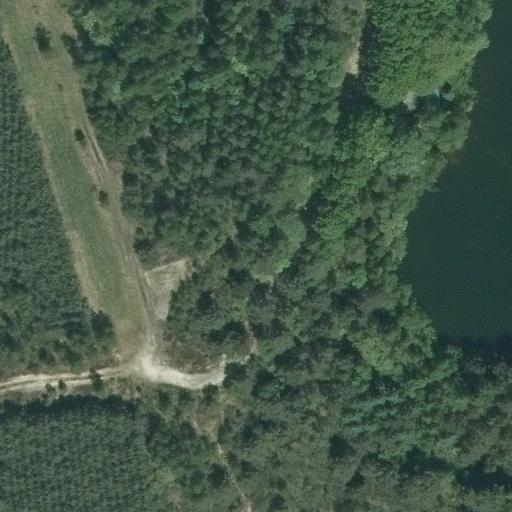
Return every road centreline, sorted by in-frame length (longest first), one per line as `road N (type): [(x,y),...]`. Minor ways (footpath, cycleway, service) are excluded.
road 1 (track): [(212,511),(321,192),(358,0)]
road 2 (track): [(261,370),(160,374),(151,294),(51,0)]
road 3 (track): [(159,371),(48,375),(0,387)]
